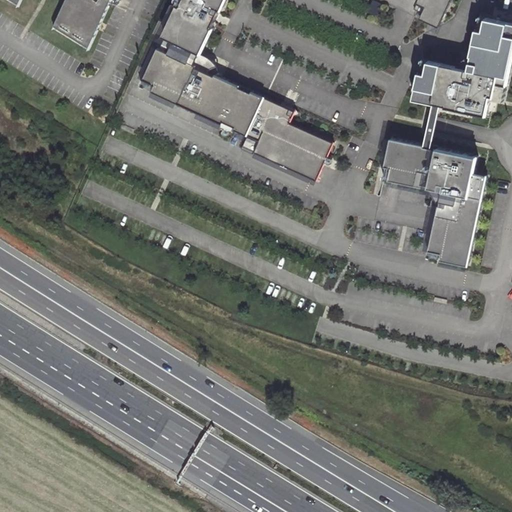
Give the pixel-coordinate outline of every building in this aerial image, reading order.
[(62,0),(52,24),(86,46),(107,0),(62,0)] [(164,35),(176,40),(203,52),(226,0),(183,0),(181,5),(178,4),(164,35)] [(419,72),(414,98),(486,113),(490,95),(494,95),(496,83),(506,85),(511,54),(511,23),(485,18),(483,30),(475,29),(467,69),(428,61),(426,73),(419,72)] [(249,133),(267,95),(212,71),(213,67),(218,66),(214,62),(215,60),(214,58),(213,57),(210,58),(207,56),(208,54),(203,52),(176,40),(171,51),(160,46),(145,78),(157,83),(154,89),(226,123),(227,120),(238,125),(237,128),(249,133)] [(341,130),(267,95),(249,133),(244,145),(318,179),(341,130)] [(422,144),(389,137),(383,164),(390,166),(388,178),(427,187),(427,185),(441,188),(438,204),(437,203),(427,249),(439,252),(438,258),(465,264),(481,191),(468,188),(471,171),(475,155),(435,147),(435,148),(422,145),(422,144)] [(485,174),(471,171),(468,188),(481,191),(485,174)]
